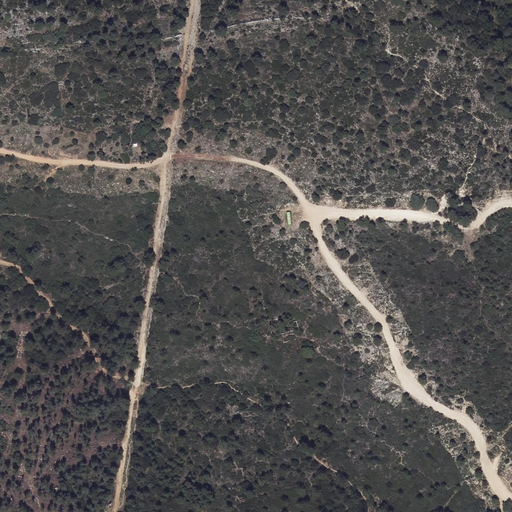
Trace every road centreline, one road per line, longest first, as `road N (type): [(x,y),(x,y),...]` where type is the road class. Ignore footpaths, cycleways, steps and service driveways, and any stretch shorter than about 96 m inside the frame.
road 1 (track): [(511,507),(470,429),(403,384),(384,319),(326,255),(314,212),(284,177),(218,156),(113,166),(0,151)]
road 2 (track): [(314,212),(403,213),(462,224),(511,205)]
